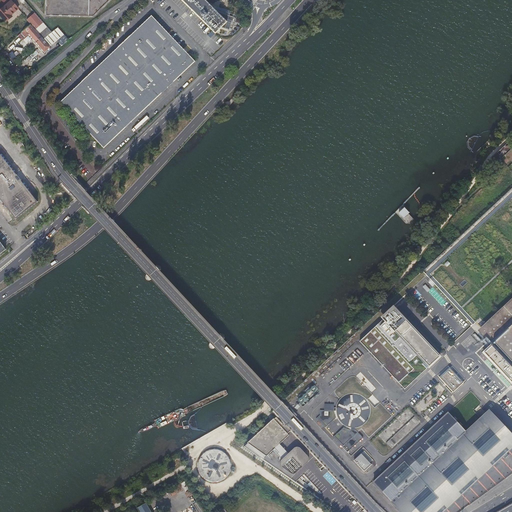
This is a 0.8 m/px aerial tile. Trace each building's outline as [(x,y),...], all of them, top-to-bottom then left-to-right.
[(46,0),(46,16),(93,16),(109,0),(46,0)] [(211,38),(215,33),(216,34),(222,28),(229,30),(234,16),(216,10),(206,0),(182,0),(213,30),(208,35),(211,38)] [(0,14),(7,23),(11,21),(14,18),(12,16),(20,10),(12,2),(0,13),(0,14)] [(104,147),(196,61),(152,14),(60,99),(104,147)] [(32,44),(35,42),(41,37),(31,26),(22,34),(26,38),(30,35),(33,39),(30,42),(32,44)] [(41,37),(35,42),(42,50),(44,52),(50,48),(41,37)] [(493,157),(494,161),(496,163),(511,149),(508,146),(507,146),(504,146),(494,156),(493,157)] [(0,198),(15,220),(38,203),(0,151),(0,198)] [(511,187),(422,272),(490,346),(483,353),(488,358),(510,382),(511,380),(511,187)] [(385,321),(359,345),(402,391),(424,370),(421,366),(423,364),(427,368),(439,356),(392,306),(381,316),(385,321)] [(439,377),(453,392),(463,382),(450,367),(439,377)] [(310,403),(321,393),(315,387),(299,402),(297,400),(293,403),(298,408),(301,405),(302,406),(308,401),(310,403)] [(336,411),(336,412),(336,413),(336,415),(337,418),(339,421),(340,423),(343,425),(345,426),(349,428),(351,428),(352,428),(353,428),(355,428),(357,428),(359,427),(362,426),(364,424),(365,423),(367,421),(368,419),(369,417),(370,414),(370,412),(370,410),(370,406),(369,404),(368,402),(366,400),(365,398),(363,396),(361,395),(359,394),(356,394),(354,393),(351,393),(349,394),(347,394),(344,396),(342,397),(341,398),(340,399),(339,400),(338,402),(337,405),(336,407),(336,409),(336,411)] [(336,409),(331,409),(331,403),(322,404),(322,410),(319,410),(320,415),(316,419),(325,428),(335,418),(335,417),(334,416),(334,415),(334,413),(334,412),(334,411),(336,411),(336,409)] [(448,412),(373,482),(401,511),(442,511),(511,447),(511,434),(489,410),(480,417),(466,431),(448,412)] [(274,418),(247,443),(266,456),(275,449),(283,458),(281,460),(280,462),(280,464),(281,466),(290,473),(291,474),(293,474),(295,474),(296,473),(307,463),(308,461),(309,460),(309,459),(309,458),(308,456),(301,448),(300,447),(298,447),(296,447),(295,447),(294,448),(288,453),(280,444),(289,435),(288,433),(292,430),(284,422),(283,424),(276,417),(274,419),(274,418)] [(355,429),(355,428),(353,428),(352,428),(351,428),(350,430),(348,429),(347,429),(346,429),(345,428),(343,427),(333,437),(342,447),(344,445),(349,450),(363,438),(358,432),(355,429)] [(198,465),(198,471),(200,476),(204,480),(209,483),(214,484),(220,483),(225,480),(229,476),(231,471),(231,466),(230,460),(227,456),(223,452),(217,451),(212,450),(207,452),(202,455),(199,460),(198,465)] [(354,460),(364,471),(371,464),(361,453),(354,460)] [(489,476),(464,494),(470,502),(495,484),(489,476)] [(137,508),(139,511),(151,511),(146,503),(137,508)]
